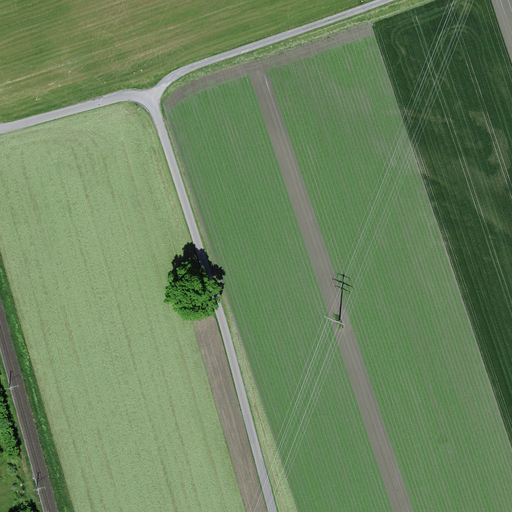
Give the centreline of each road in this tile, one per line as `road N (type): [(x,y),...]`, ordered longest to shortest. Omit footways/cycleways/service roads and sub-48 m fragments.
road 1 (unclassified): [(273,511),(149,103),(126,97),(0,130)]
road 2 (track): [(383,0),(209,62),(166,81),(149,103)]
